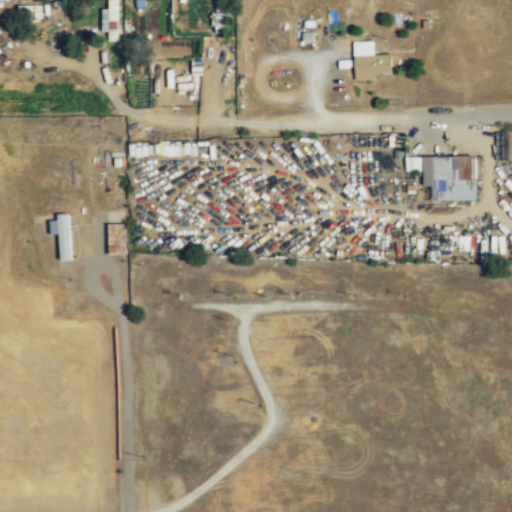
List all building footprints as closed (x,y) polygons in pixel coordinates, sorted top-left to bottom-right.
[(118,0),(108,0),(108,7),(101,7),(101,39),(118,39),(118,0)] [(227,29),(228,0),(214,0),(214,29),(227,29)] [(421,10),(422,19),(435,18),(435,9),(421,10)] [(302,42),(302,32),(313,32),(313,42),(302,42)] [(352,56),(351,41),(372,41),(373,55),(352,56)] [(353,80),(375,79),(375,73),(390,73),(389,54),(373,55),(352,56),(353,80)] [(201,75),(200,61),(190,61),(190,75),(201,75)] [(473,197),(473,156),(404,156),(404,171),(422,171),(422,198),(473,197)] [(69,217),(50,217),(50,235),(59,235),(59,260),(69,260),(69,217)] [(108,223),(108,254),(126,254),(126,223),(108,223)] [(87,454),(52,452),(50,501),(84,503),(87,454)]
